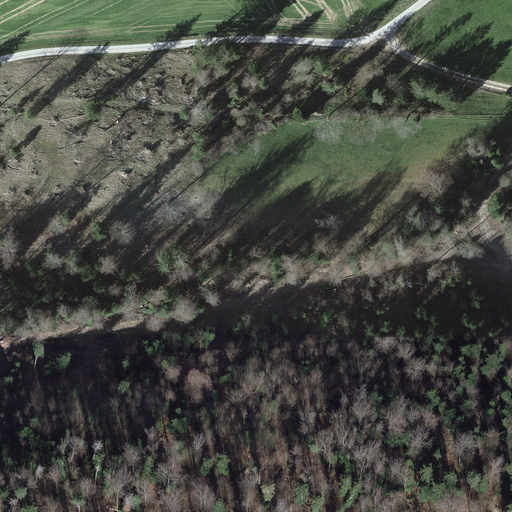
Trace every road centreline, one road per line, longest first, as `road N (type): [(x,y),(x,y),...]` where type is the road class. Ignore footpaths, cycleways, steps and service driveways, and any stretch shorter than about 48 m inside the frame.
road 1 (track): [(511,273),(436,254),(0,354)]
road 2 (track): [(0,253),(116,247),(248,291),(279,293)]
road 3 (track): [(511,88),(465,77),(375,35)]
road 4 (track): [(511,268),(483,211),(489,183),(511,156)]
